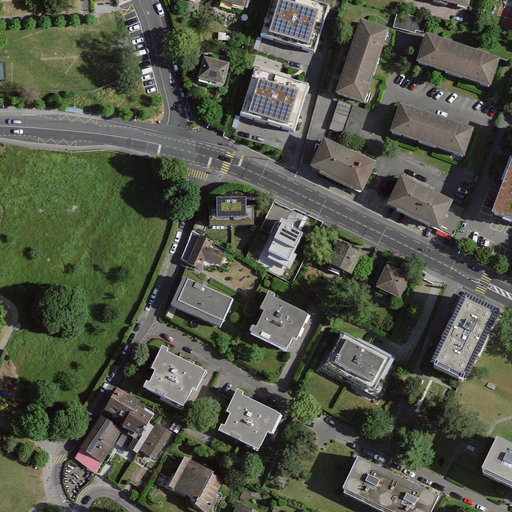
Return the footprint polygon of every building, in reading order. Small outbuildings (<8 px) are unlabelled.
[(328,8),(303,0),(274,0),(263,34),(314,51),(328,8)] [(472,0),(430,0),(470,11),(472,0)] [(399,13),(394,28),(416,35),(416,33),(421,35),(423,30),(427,31),(429,23),(399,13)] [(391,31),(360,21),(337,94),(367,104),(391,31)] [(502,59),(428,35),(419,65),(492,88),(502,59)] [(205,59),(199,81),(224,87),(230,66),(205,59)] [(312,89),(257,71),(242,116),(297,135),(312,89)] [(353,109),(340,104),(331,130),(344,135),(353,109)] [(476,132),(400,106),(391,133),(466,159),(476,132)] [(376,167),(322,143),(309,171),(364,196),(376,167)] [(511,165),(494,214),(511,220),(511,165)] [(439,235),(452,241),(464,215),(451,209),(453,204),(400,179),(388,207),(441,231),(439,235)] [(217,208),(210,208),(210,226),(254,226),(254,208),(247,208),(247,201),(217,202),(217,208)] [(295,228),(281,221),(275,234),(277,235),(265,259),(290,271),(305,239),(293,233),(295,228)] [(214,244),(200,237),(188,263),(204,270),(208,261),(219,266),(224,256),(211,251),(214,244)] [(363,255),(338,244),(329,265),(354,276),(363,255)] [(411,278),(387,267),(378,287),(403,298),(411,278)] [(236,301),(185,277),(172,305),(222,329),(236,301)] [(278,296),(271,292),(260,311),(266,314),(258,329),(255,327),(252,333),(287,352),(293,341),(298,344),(312,318),(277,299),(278,296)] [(499,314),(467,301),(437,366),(469,380),(499,314)] [(380,400),(399,364),(343,335),(324,371),(380,400)] [(170,350),(164,347),(152,371),(156,373),(151,384),(147,383),(144,390),(185,410),(194,392),(197,393),(207,373),(168,354),(170,350)] [(245,393),(237,390),(226,414),(231,416),(226,427),(222,425),(219,433),(259,452),(267,435),(273,438),(283,416),(243,397),(245,393)] [(120,417),(129,423),(138,408),(141,403),(119,391),(106,414),(118,420),(120,417)] [(136,441),(126,435),(118,447),(131,455),(133,452),(139,456),(155,429),(151,426),(157,417),(147,411),(146,413),(138,408),(129,423),(125,429),(139,437),(136,441)] [(114,426),(103,419),(81,451),(104,466),(124,434),(114,426)] [(158,427),(143,453),(157,461),(173,436),(158,427)] [(511,446),(496,439),(481,469),(484,471),(483,474),(511,488),(511,446)] [(434,511),(442,497),(359,457),(344,488),(393,511),(434,511)] [(216,474),(184,458),(169,486),(197,501),(192,509),(197,511),(210,511),(227,483),(214,476),(216,474)] [(139,466),(129,482),(139,488),(149,472),(139,466)] [(258,511),(239,503),(234,511),(258,511)]
